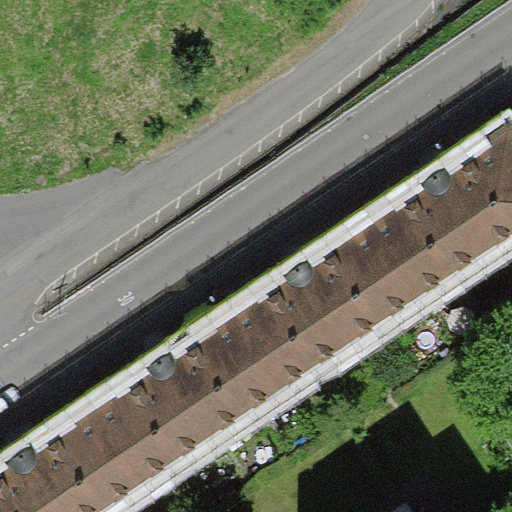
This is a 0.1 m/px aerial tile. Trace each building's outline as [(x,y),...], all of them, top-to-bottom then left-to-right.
[(409,184),(367,212),(418,287),(511,223),(511,124),(507,118),(409,184)] [(418,287),(367,212),(279,271),(230,304),(280,379),(418,287)] [(280,379),(230,304),(141,364),(91,397),(142,472),(280,379)] [(82,511),(142,472),(91,397),(3,457),(0,458),(0,511),(82,511)] [(413,511),(406,501),(389,511),(413,511)]
